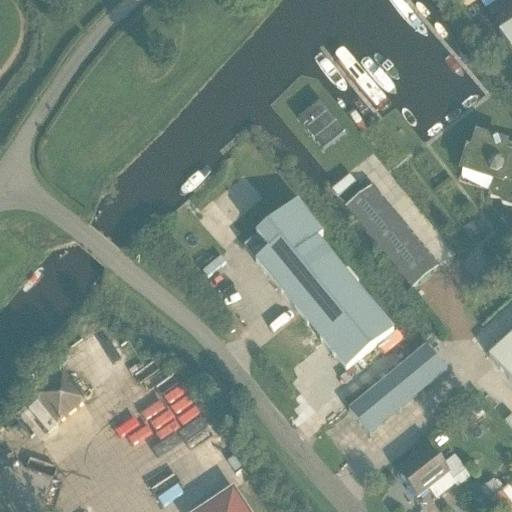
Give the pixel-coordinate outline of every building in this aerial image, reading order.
[(511,28),(498,38),(511,60),(511,28)] [(467,153),(459,177),(493,187),(489,200),(502,204),(501,206),(511,209),(511,151),(509,150),(508,153),(502,152),(504,147),(476,138),(471,155),(467,153)] [(316,193),(327,186),(302,144),(291,151),(316,193)] [(371,190),(345,211),(412,292),(437,270),(371,190)] [(322,238),(296,206),(256,239),(268,254),(255,265),(346,375),(393,336),(316,243),(322,238)] [(511,338),(488,360),(511,386),(511,338)] [(447,375),(426,349),(410,362),(431,388),(447,375)] [(415,401),(431,388),(410,362),(395,375),(415,401)] [(91,368),(83,373),(92,390),(101,386),(91,368)] [(57,425),(85,402),(63,375),(35,399),(57,425)] [(400,414),(415,401),(395,375),(379,388),(400,414)] [(168,380),(108,424),(117,437),(177,392),(168,380)] [(384,426),(400,414),(379,388),(363,401),(384,426)] [(368,439),(384,426),(363,401),(347,414),(368,439)] [(166,432),(188,418),(179,405),(158,419),(166,432)] [(452,484),(465,474),(454,460),(443,469),(431,454),(399,479),(416,501),(447,477),(452,484)] [(501,494),(494,483),(480,492),(488,503),(501,494)] [(154,498),(158,510),(183,502),(178,489),(154,498)] [(242,511),(232,496),(207,511),(242,511)]
